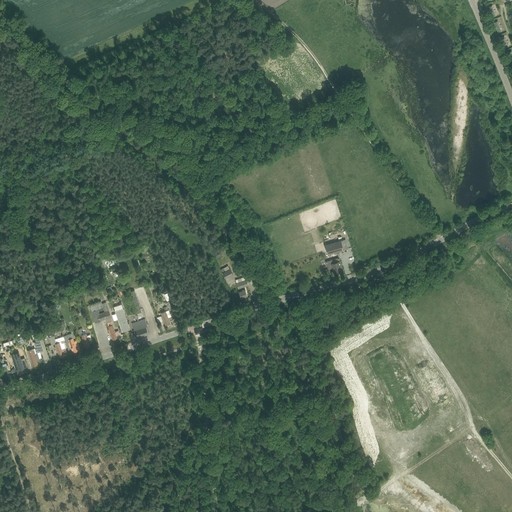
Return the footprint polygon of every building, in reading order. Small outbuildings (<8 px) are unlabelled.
[(348,248),(345,239),(341,240),(325,244),(328,254),(348,248)] [(343,270),(341,265),(339,257),(326,261),(328,268),(332,267),(334,272),(343,270)] [(224,267),(221,269),(222,273),(226,278),(228,283),(230,282),(227,277),(234,274),(230,268),(230,269),(226,271),(224,268),(224,267)] [(246,279),(236,283),(238,288),(238,290),(241,297),(248,295),(245,287),(244,286),(248,284),(247,280),(247,279),(246,280),(246,279)] [(135,290),(128,292),(135,310),(141,308),(135,290)] [(110,310),(107,303),(111,302),(110,300),(107,301),(102,303),(103,307),(105,312),(110,310)] [(103,307),(102,303),(101,301),(90,305),(92,311),(98,309),(103,307)] [(123,308),(115,310),(116,311),(122,331),(130,329),(123,309),(123,308)] [(110,310),(105,312),(99,313),(98,309),(92,311),(96,322),(106,319),(111,317),(112,317),(110,310)] [(162,315),(161,315),(163,321),(164,320),(166,325),(170,323),(169,320),(173,319),(172,316),(168,317),(167,314),(166,310),(162,312),(161,312),(162,315)] [(112,339),(113,339),(117,338),(116,334),(119,333),(119,330),(116,331),(111,317),(106,319),(109,329),(108,329),(109,333),(110,333),(112,339)] [(145,319),(139,321),(143,335),(149,333),(146,326),(148,326),(145,319)] [(143,335),(139,321),(132,323),(134,330),(136,329),(137,332),(136,332),(137,333),(138,336),(143,335)] [(57,350),(58,350),(60,356),(67,354),(64,342),(65,342),(63,336),(55,339),(54,335),(53,336),(52,331),(49,332),(51,337),(49,337),(52,345),(56,344),(57,347),(55,347),(57,350)] [(73,352),(81,350),(78,340),(74,341),(72,333),(64,336),(66,343),(69,343),(70,346),(71,345),(73,352)] [(93,342),(91,337),(90,334),(87,335),(86,333),(82,335),(83,338),(82,338),(83,342),(84,341),(86,348),(91,346),(89,343),(93,342)] [(35,348),(27,350),(30,359),(31,358),(32,360),(33,365),(37,364),(36,360),(40,359),(39,358),(42,357),(40,351),(43,350),(38,335),(34,336),(36,342),(33,342),(35,348)] [(19,352),(11,354),(14,364),(18,363),(20,370),(24,368),(24,367),(28,366),(26,361),(25,357),(21,359),(19,352)]
